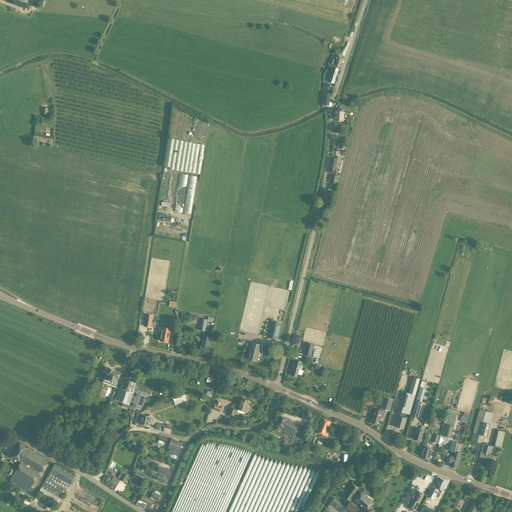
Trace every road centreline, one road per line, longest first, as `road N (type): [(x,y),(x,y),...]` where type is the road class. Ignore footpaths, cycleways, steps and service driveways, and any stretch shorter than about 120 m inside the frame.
road 1 (unclassified): [(277,386),(322,198),(333,93),(364,0)]
road 2 (secondary): [(277,386),(124,345),(29,308)]
road 3 (secondary): [(511,496),(435,470),(277,386)]
road 4 (unclassified): [(187,440),(205,428),(264,424),(277,386)]
road 5 (unclassified): [(95,481),(127,432),(187,440)]
